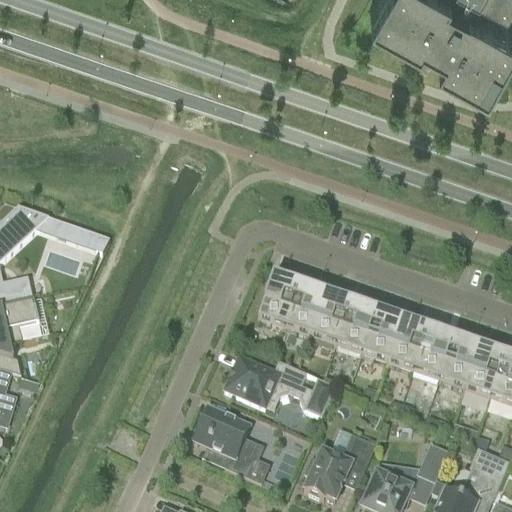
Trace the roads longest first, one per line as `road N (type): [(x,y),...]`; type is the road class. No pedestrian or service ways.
road 1 (secondary): [(511,174),(0,0)]
road 2 (secondary): [(0,43),(511,215)]
road 3 (residential): [(144,468),(238,250),(255,232),(511,320)]
